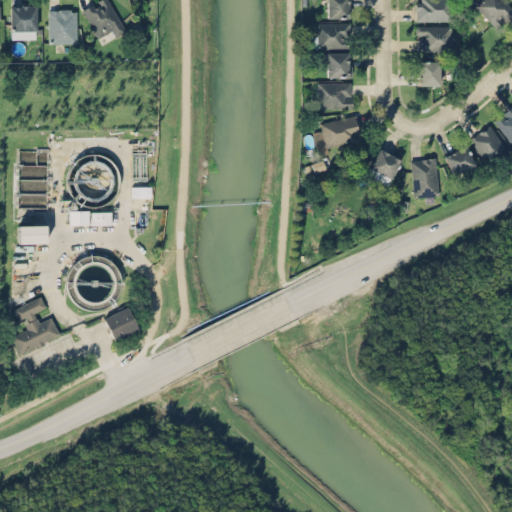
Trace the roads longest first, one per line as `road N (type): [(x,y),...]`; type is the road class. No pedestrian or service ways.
road 1 (tertiary): [(285,304),(511,192)]
road 2 (tertiary): [(0,444),(195,348)]
road 3 (residential): [(404,119),(440,120),(511,61)]
road 4 (residential): [(389,0),(388,85),(404,119)]
